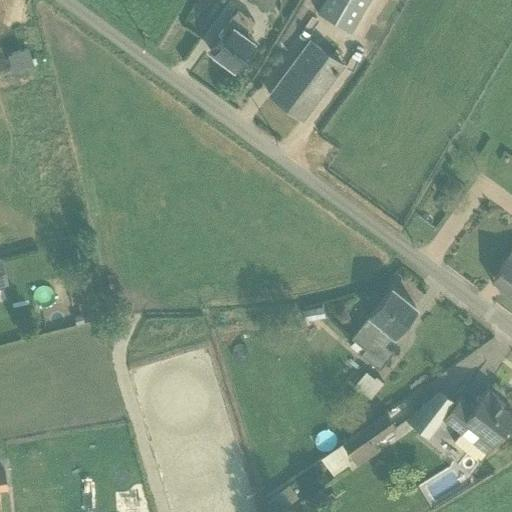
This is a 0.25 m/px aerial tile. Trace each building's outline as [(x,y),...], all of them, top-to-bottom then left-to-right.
[(345,0),(341,10),(383,33),(401,0),(345,0)] [(208,49),(234,68),(263,28),(238,9),(208,49)] [(396,47),(409,29),(399,21),(386,39),(396,47)] [(268,90),(302,117),(345,62),(310,36),(268,90)] [(28,52),(33,71),(56,65),(52,46),(28,52)] [(511,249),(490,280),(511,295),(511,249)] [(26,257),(0,262),(0,290),(31,284),(26,257)] [(375,354),(417,304),(392,283),(350,333),(375,354)] [(347,316),(344,304),(324,308),(326,320),(347,316)] [(373,383),(389,396),(403,380),(387,366),(373,383)] [(442,417),(486,450),(511,416),(511,409),(483,388),(473,402),(460,393),(442,417)] [(367,439),(339,454),(349,473),(378,458),(367,439)]
